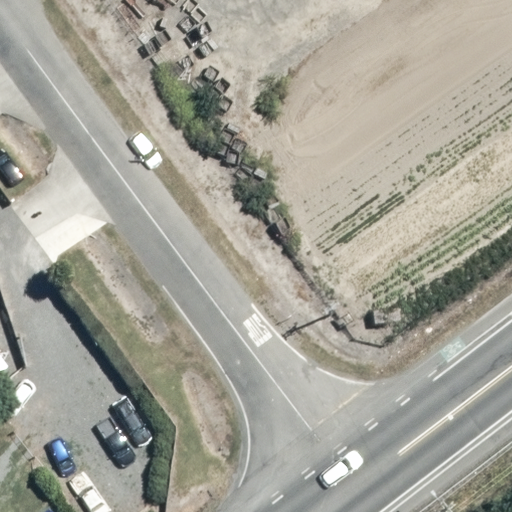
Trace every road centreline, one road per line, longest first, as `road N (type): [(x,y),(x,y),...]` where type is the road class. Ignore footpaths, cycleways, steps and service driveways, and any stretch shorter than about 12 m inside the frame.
road 1 (tertiary): [(356,485),(0,6)]
road 2 (secondary): [(356,485),(511,366)]
